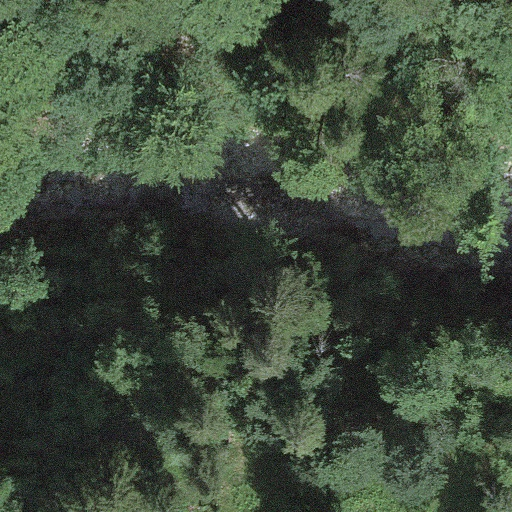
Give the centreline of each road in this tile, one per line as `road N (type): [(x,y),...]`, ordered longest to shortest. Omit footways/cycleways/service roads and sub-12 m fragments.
road 1 (track): [(0,18),(28,4),(277,0)]
road 2 (track): [(288,0),(511,9)]
